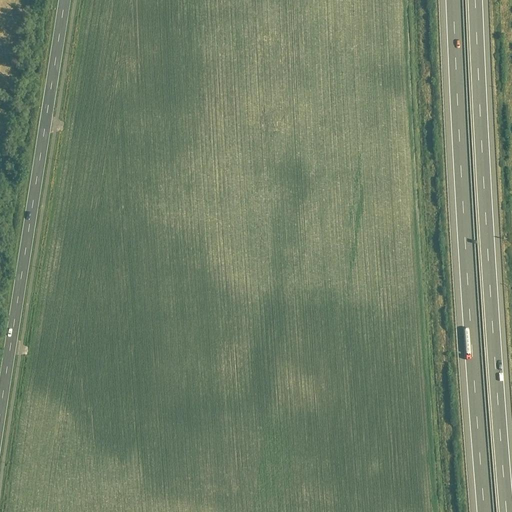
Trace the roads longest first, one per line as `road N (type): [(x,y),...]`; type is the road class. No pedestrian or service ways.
road 1 (motorway): [(505,511),(474,0)]
road 2 (motorway): [(453,0),(483,511)]
road 3 (tertiary): [(0,420),(64,0)]
